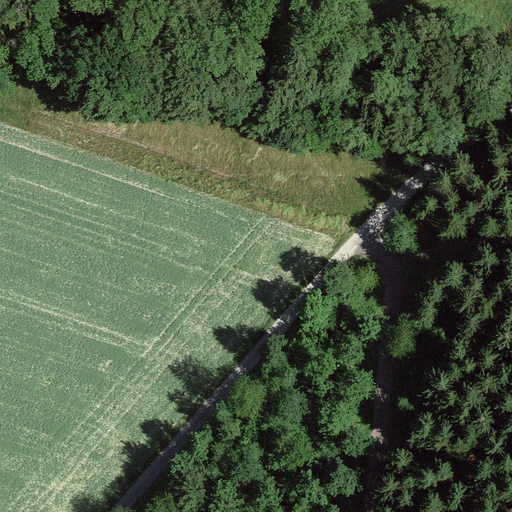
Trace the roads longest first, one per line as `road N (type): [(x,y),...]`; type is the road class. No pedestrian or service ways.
road 1 (unclassified): [(511,114),(446,155),(379,214),(118,511)]
road 2 (track): [(371,511),(392,302),(379,214)]
road 3 (track): [(511,204),(383,219)]
